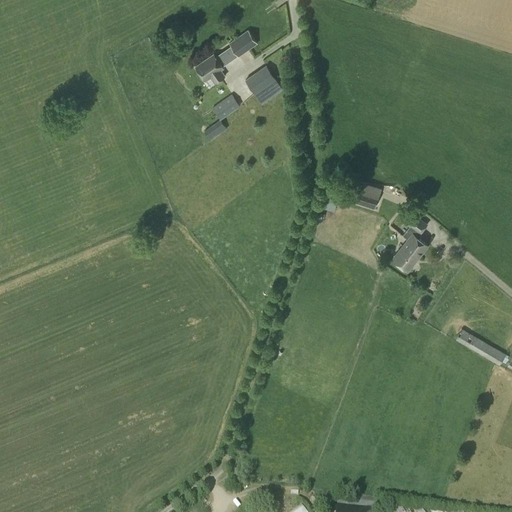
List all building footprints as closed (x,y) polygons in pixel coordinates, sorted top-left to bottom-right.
[(239,56),(257,43),(248,30),(230,43),(239,56)] [(225,75),(221,69),(223,67),(214,53),(196,66),(204,78),(210,74),(215,82),(225,75)] [(255,93),(276,78),(267,65),(246,80),(255,93)] [(221,119),(241,106),(232,94),(213,107),(221,119)] [(211,140),(227,128),(221,119),(204,131),(211,140)] [(375,208),(380,194),(359,187),(354,202),(375,208)] [(407,268),(427,243),(417,235),(426,222),(413,212),(407,221),(414,227),(411,230),(412,232),(393,256),(407,268)] [(500,364),(506,353),(462,328),(456,339),(500,364)]
